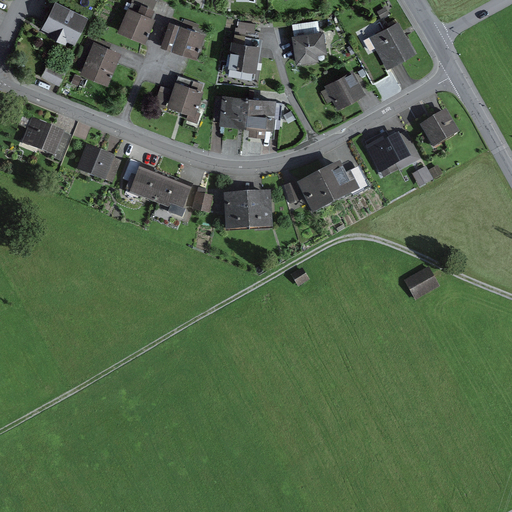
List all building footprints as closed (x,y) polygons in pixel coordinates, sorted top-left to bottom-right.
[(157,1),(154,0),(131,0),(118,34),(146,45),(156,21),(152,19),(155,11),(153,10),(157,1)] [(88,19),(55,3),(42,30),(49,34),(47,37),(66,46),(67,43),(75,47),(88,19)] [(385,7),(377,11),(381,19),(389,14),(385,7)] [(293,38),(296,66),(319,62),(318,56),(327,55),(324,33),(320,33),(318,21),(292,25),(294,37),(293,38)] [(369,38),(387,71),(417,55),(399,22),(369,38)] [(205,36),(170,23),(160,48),(197,61),(205,36)] [(121,54),(100,45),(103,40),(89,35),(82,52),(88,55),(79,75),(108,87),(121,54)] [(233,43),(231,43),(228,66),(223,65),(222,74),(254,80),(255,74),(256,74),(261,47),(260,47),(261,40),(235,35),(233,43)] [(48,65),(41,77),(59,86),(66,74),(48,65)] [(338,111),(366,96),(353,71),(324,86),(338,111)] [(81,77),(75,74),(71,83),(78,86),(81,77)] [(203,85),(178,76),(167,108),(187,116),(186,120),(197,124),(200,114),(197,112),(203,92),(201,92),(203,85)] [(170,90),(160,86),(154,105),(165,109),(170,90)] [(244,128),(246,101),(217,98),(215,121),(222,122),(222,126),(244,128)] [(246,101),(244,128),(251,128),(251,135),(274,137),(275,128),(280,128),(282,104),(246,101)] [(446,108),(420,124),(433,147),(460,131),(446,108)] [(65,130),(32,117),(22,143),(53,154),(52,157),(61,161),(71,134),(65,132),(65,130)] [(386,130),(365,141),(384,178),(421,159),(407,130),(399,134),(398,133),(389,137),(386,130)] [(123,158),(87,144),(77,169),(113,183),(123,158)] [(340,160),(298,182),(312,212),(351,193),(352,194),(370,186),(360,166),(346,172),(340,160)] [(437,167),(422,174),(427,183),(442,176),(437,167)] [(156,200),(164,178),(140,169),(132,191),(156,200)] [(164,178),(156,200),(172,206),(170,210),(181,214),(184,208),(181,207),(188,187),(164,178)] [(294,182),(284,185),(290,203),(300,200),(294,182)] [(213,196),(196,192),(192,210),(209,213),(213,196)] [(269,192),(248,193),(249,225),(270,224),(269,192)] [(248,193),(227,194),(228,226),(249,225),(248,193)] [(428,267),(405,280),(416,299),(439,286),(428,267)] [(303,269),(292,275),(299,285),(309,278),(303,269)]
